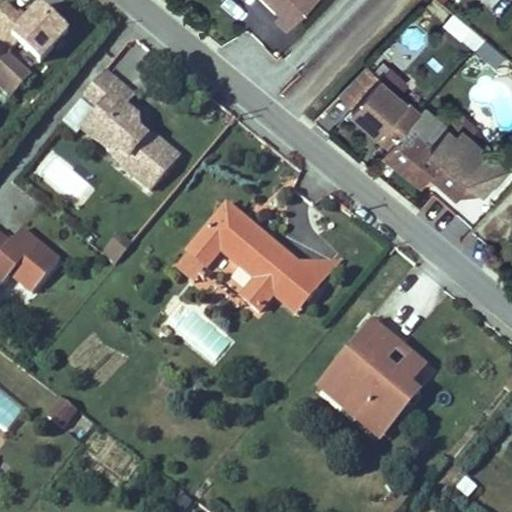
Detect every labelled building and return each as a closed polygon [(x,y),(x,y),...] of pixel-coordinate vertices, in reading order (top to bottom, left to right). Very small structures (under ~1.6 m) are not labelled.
[(317,0),(268,0),(281,12),(277,17),(290,29),(317,0)] [(41,61),(70,30),(43,5),(25,24),(17,17),(19,15),(7,4),(0,11),(0,45),(8,52),(19,41),(41,61)] [(451,12),(441,24),(496,70),(506,58),(451,12)] [(0,85),(12,97),(32,76),(9,54),(0,63),(0,85)] [(365,67),(339,93),(353,107),(350,110),(388,146),(384,151),(406,170),(423,185),(431,175),(458,198),(471,183),(483,194),(505,166),(470,135),(476,129),(461,116),(448,117),(439,111),(433,117),(422,108),(417,113),(365,67)] [(153,188),(181,155),(156,135),(149,135),(142,129),(140,117),(136,113),(126,105),(135,93),(106,70),(84,97),(99,110),(84,129),(126,162),(127,163),(125,165),(125,166),(153,188)] [(304,263),(303,263),(231,200),(184,254),(204,272),(230,242),(267,274),(249,294),(265,308),(278,292),(289,301),(319,295),(325,288),(320,261),(304,263)] [(25,229),(14,241),(0,230),(0,295),(0,296),(15,278),(37,296),(65,262),(25,229)] [(122,259),(134,244),(123,234),(110,249),(122,259)] [(122,259),(110,249),(105,254),(117,264),(122,259)] [(348,259),(320,261),(325,288),(348,259)] [(319,295),(289,301),(304,313),(319,295)] [(377,315),(324,379),(366,413),(379,397),(390,406),(401,393),(410,401),(425,383),(417,377),(430,360),(421,353),(416,348),(403,365),(385,350),(399,333),(377,315)] [(416,348),(399,333),(385,350),(403,365),(416,348)] [(0,392),(0,427),(9,433),(25,406),(0,392)] [(386,430),(410,401),(401,393),(390,406),(379,397),(366,413),(386,430)] [(70,432),(84,414),(66,400),(52,418),(70,432)]
